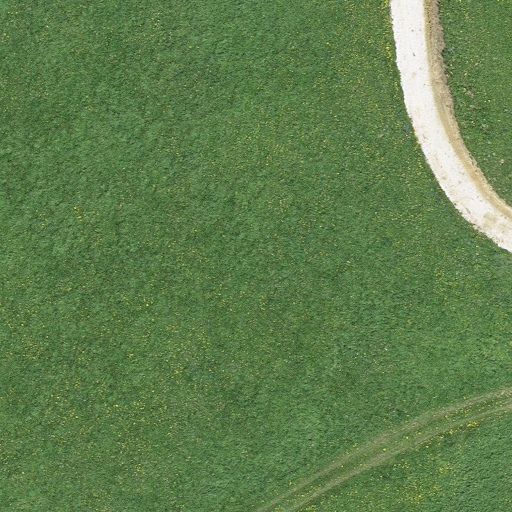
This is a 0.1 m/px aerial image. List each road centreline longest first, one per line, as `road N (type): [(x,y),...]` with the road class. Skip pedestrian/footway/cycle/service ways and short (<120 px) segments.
road 1 (track): [(397,0),(412,102),(436,169),(463,210),(511,241)]
road 2 (track): [(289,511),(363,463),(511,412)]
